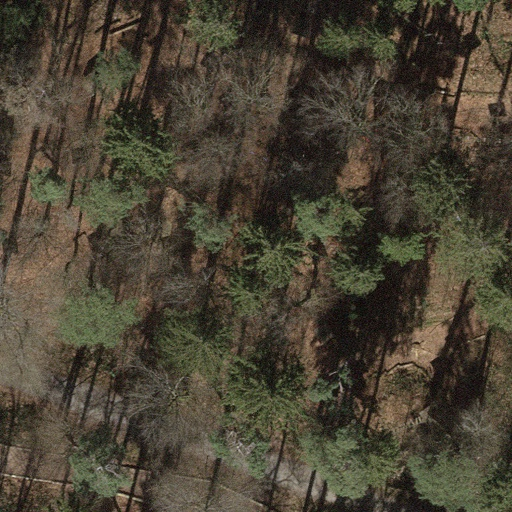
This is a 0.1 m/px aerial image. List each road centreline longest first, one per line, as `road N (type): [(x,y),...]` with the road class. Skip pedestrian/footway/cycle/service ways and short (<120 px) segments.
road 1 (track): [(358,511),(206,444),(0,373)]
road 2 (track): [(206,444),(245,398),(511,265)]
